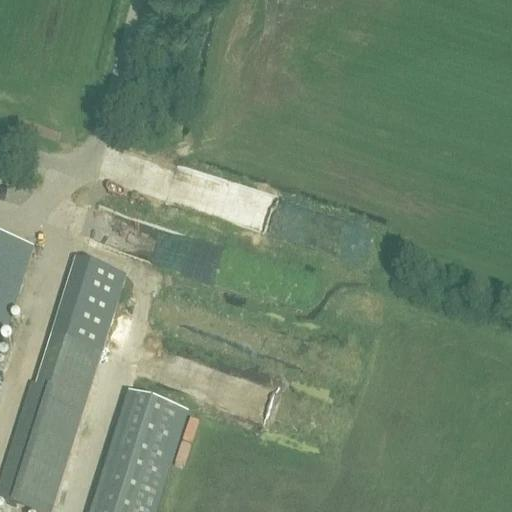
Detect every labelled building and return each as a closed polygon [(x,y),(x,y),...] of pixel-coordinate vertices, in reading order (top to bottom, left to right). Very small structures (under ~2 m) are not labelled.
[(109,238),(200,262),(207,237),(116,212),(109,238)] [(0,351),(33,248),(0,237),(0,351)] [(126,277),(80,263),(56,340),(102,353),(126,277)] [(52,511),(102,354),(56,340),(41,389),(32,386),(0,489),(0,501),(33,511),(52,511)] [(274,379),(342,398),(348,377),(341,375),(348,354),(327,348),(323,362),(271,347),(267,360),(278,363),(274,379)] [(168,511),(193,404),(121,387),(92,511),(168,511)]
